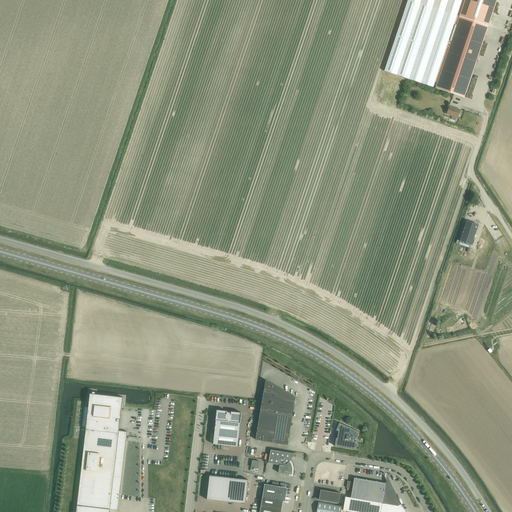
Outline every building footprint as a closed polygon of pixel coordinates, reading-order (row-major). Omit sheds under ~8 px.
[(407,0),(384,71),(407,78),(433,87),(433,86),(434,87),(463,0),(407,0)] [(463,0),(434,87),(436,87),(435,88),(454,94),(464,98),(496,0),(463,0)] [(447,114),(457,118),(460,110),(449,106),(447,114)] [(460,241),(471,245),(474,236),(478,225),(467,221),(460,241)] [(255,440),(287,445),(294,405),(291,405),(292,399),(286,395),(287,393),(266,381),(261,410),(260,410),(255,440)] [(82,465),(76,511),(109,511),(110,509),(118,510),(127,432),(119,431),(123,397),(90,393),(89,403),(93,403),(93,407),(85,406),(82,427),(86,427),(85,439),(88,439),(85,465),(82,465)] [(231,413),(227,412),(227,411),(217,410),(213,444),(238,447),(242,413),(231,412),(231,413)] [(338,431),(337,438),(336,438),(335,446),(356,450),(358,442),(354,441),(355,439),(356,439),(359,432),(339,423),(336,430),(338,431)] [(291,475),(291,476),(292,472),(292,471),(292,470),(292,469),(292,468),(292,467),(292,466),(289,461),(295,454),(271,450),(268,463),(279,465),(278,472),(291,475)] [(250,471),(258,472),(259,461),(252,460),(250,471)] [(210,475),(207,500),(245,504),(248,480),(210,475)] [(345,497),(343,510),(351,511),(403,511),(400,506),(389,483),(388,484),(386,484),(386,483),(354,478),(353,482),(348,481),(347,488),(352,489),(351,498),(345,497)] [(340,491),(342,484),(335,483),(334,488),(331,487),(331,486),(329,486),(328,488),(340,491)] [(264,484),(263,494),(284,498),(286,489),(279,487),(279,486),(264,484)] [(321,490),(319,500),(339,503),(340,493),(321,490)] [(263,494),(261,505),(281,508),(282,500),(284,500),(284,498),(263,494)] [(316,511),(340,511),(342,507),(318,503),(316,511)]
